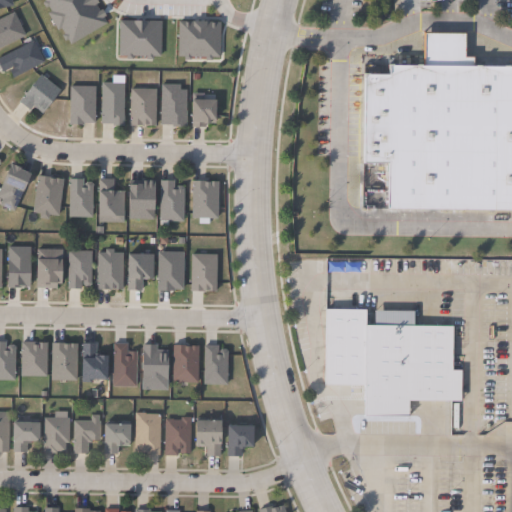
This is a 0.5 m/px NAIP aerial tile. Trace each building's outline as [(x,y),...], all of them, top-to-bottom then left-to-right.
[(0,0),(10,0),(12,6),(0,8),(0,0)] [(25,36),(0,48),(0,19),(13,13),(25,36)] [(474,68),(511,68),(511,212),(389,211),(389,165),(365,165),(366,76),(391,76),(391,67),(425,67),(426,34),(466,35),(466,58),(475,59),(474,68)] [(44,62),(13,78),(9,70),(13,68),(12,67),(2,73),(0,69),(0,58),(33,41),(44,62)] [(60,91),(42,114),(32,107),(29,111),(19,103),(41,75),(60,91)] [(124,84),(123,127),(112,127),(112,125),(101,124),(102,83),(124,84)] [(186,90),(186,128),(172,128),(172,126),(160,126),(161,85),(180,85),(180,90),(186,90)] [(95,87),(95,124),(84,124),(84,126),(69,126),(70,87),(95,87)] [(156,90),(155,127),(145,127),(145,126),(143,126),(143,127),(129,127),(130,89),(156,90)] [(216,101),(215,124),(210,124),(210,125),(205,125),(205,128),(192,128),(192,101),(216,101)] [(30,176),(14,212),(0,206),(0,204),(2,200),(0,199),(0,189),(11,165),(20,169),(19,171),(30,176)] [(48,179),(54,180),(54,179),(63,180),(58,217),(48,215),(48,220),(40,219),(40,214),(32,213),(37,176),(49,178),(48,179)] [(83,180),(82,189),(84,189),(84,185),(86,183),(91,183),(92,185),(92,218),(68,218),(69,180),(83,180)] [(113,180),(113,192),(124,192),(124,217),(98,217),(98,180),(113,180)] [(154,181),(154,220),(128,220),(129,186),(140,186),(140,181),(154,181)] [(174,191),(175,191),(175,189),(178,187),(182,187),(184,190),(183,223),(159,222),(160,181),(174,181),(174,191)] [(204,183),(210,184),(210,182),(218,183),(217,220),(192,219),(193,182),(204,182),(204,183)] [(30,248),(29,289),(7,289),(7,248),(30,248)] [(61,251),(61,285),(56,285),(56,289),(36,289),(36,250),(61,251)] [(113,250),(113,254),(123,254),(122,291),(97,291),(97,253),(105,253),(105,250),(113,250)] [(91,252),(91,285),(88,288),(85,287),(82,285),(82,282),(81,282),(80,290),(67,290),(68,252),(91,252)] [(183,254),(182,290),(172,290),(172,292),(157,292),(158,253),(183,254)] [(216,255),(216,293),(191,293),(191,255),(216,255)] [(153,257),(152,281),(142,281),(141,292),(127,291),(128,256),(153,257)] [(410,308),(410,323),(450,323),(449,368),(458,368),(458,399),(406,399),(405,414),(361,414),(361,401),(361,386),(352,386),(329,386),(325,386),(325,309),(326,309),(366,309),(367,309),(366,322),(372,322),(372,308),(410,308)] [(0,341),(5,341),(5,347),(6,347),(9,344),(12,344),(15,347),(14,380),(0,380),(0,341)] [(46,342),(45,377),(20,376),(21,341),(37,341),(36,342),(46,342)] [(62,343),(68,343),(77,343),(76,380),(50,380),(51,342),(62,342),(62,343)] [(96,355),(97,355),(98,354),(107,354),(106,379),(90,379),(88,382),(82,382),(81,378),(82,343),(96,343),(96,355)] [(126,355),(127,355),(127,351),(136,351),(136,387),(112,386),(113,343),(127,343),(126,355)] [(157,344),(157,349),(167,349),(167,380),(150,380),(150,385),(142,385),(142,344),(157,344)] [(184,345),(190,346),(190,345),(198,345),(198,383),(172,382),(173,345),(184,345)] [(217,353),(219,353),(219,351),(221,348),(225,348),(227,351),(227,384),(203,384),(204,345),(217,345),(217,353)] [(0,411),(8,412),(8,452),(0,451),(0,411)] [(159,414),(159,455),(146,455),(146,452),(134,452),(134,412),(145,412),(145,414),(159,414)] [(98,415),(98,421),(99,421),(99,440),(91,440),(91,442),(87,442),(87,453),(73,453),(73,420),(90,420),(90,415),(98,415)] [(68,418),(68,443),(65,442),(65,451),(56,451),(56,453),(42,452),(43,417),(68,418)] [(190,417),(189,453),(179,453),(179,448),(177,448),(177,455),(164,455),(164,419),(172,419),(172,420),(180,420),(180,417),(190,417)] [(221,420),(220,456),(207,456),(207,446),(195,446),(195,419),(221,420)] [(25,452),(12,452),(12,421),(38,421),(38,440),(29,440),(29,443),(26,443),(25,452)] [(130,423),(129,445),(117,445),(117,454),(103,453),(104,423),(130,423)] [(253,425),(253,446),(244,446),(244,448),(240,448),(240,456),(227,456),(227,424),(253,425)]
